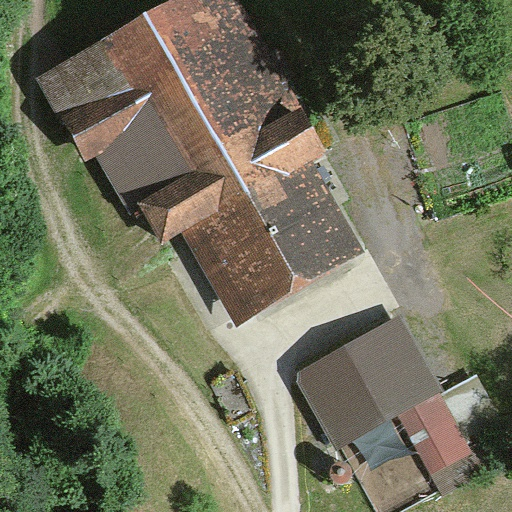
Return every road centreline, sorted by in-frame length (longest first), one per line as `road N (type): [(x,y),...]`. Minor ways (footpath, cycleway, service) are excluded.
road 1 (track): [(40,0),(50,178),(87,261),(261,511)]
road 2 (track): [(277,360),(289,511)]
